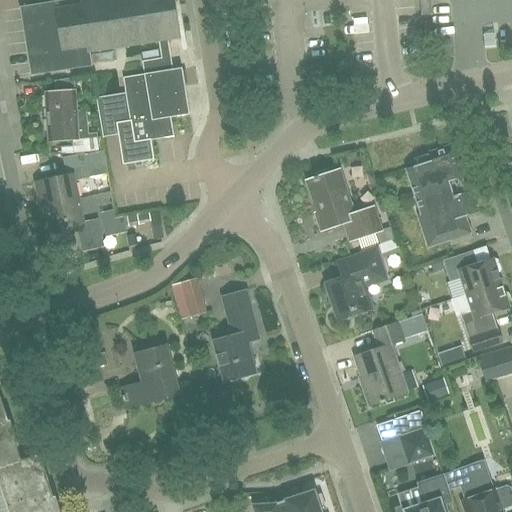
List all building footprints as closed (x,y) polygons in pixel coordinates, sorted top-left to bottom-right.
[(158,41),(161,58),(170,57),(167,40),(180,38),(174,0),(46,0),(48,4),(21,8),(32,75),(91,65),(89,52),(158,41)] [(419,0),(421,15),(431,14),(429,0),(419,0)] [(484,48),(484,47),(494,47),(494,34),(483,35),(484,48)] [(172,118),(190,115),(182,68),(172,69),(170,57),(161,58),(142,61),(144,74),(123,78),(130,120),(117,122),(124,165),(155,159),(152,140),(175,136),(172,118)] [(54,93),(44,94),(47,118),(49,141),(72,139),(72,145),(73,153),(98,150),(96,138),(98,137),(98,133),(89,134),(87,114),(86,110),(77,111),(75,91),(74,91),(63,92),(54,93)] [(450,239),(451,243),(472,236),(465,216),(477,212),(455,144),(433,151),(432,155),(427,154),(416,157),(418,164),(407,167),(422,213),(418,214),(429,246),(450,239)] [(36,182),(42,209),(78,201),(74,181),(89,178),(87,169),(102,166),(99,152),(84,155),(84,154),(63,158),(67,175),(36,182)] [(391,222),(380,226),(374,207),(355,213),(340,170),(307,181),(318,213),(316,214),(322,231),(344,223),(350,241),(376,232),(380,244),(382,251),(397,245),(395,239),(396,238),(391,222)] [(83,222),(78,201),(42,209),(42,212),(48,211),(53,234),(61,233),(77,229),(82,252),(104,247),(101,232),(99,219),(83,222)] [(127,232),(124,217),(118,218),(115,219),(113,210),(101,212),(106,237),(127,232)] [(164,238),(160,212),(149,214),(150,223),(152,240),(164,238)] [(150,223),(149,214),(137,216),(138,224),(150,223)] [(138,224),(137,216),(126,217),(128,226),(138,224)] [(328,283),(341,319),(370,309),(363,287),(386,279),(376,250),(350,258),(356,274),(328,283)] [(495,259),(493,259),(493,257),(471,265),(467,251),(442,260),(450,282),(462,278),(467,294),(501,282),(498,273),(500,273),(501,269),(498,260),(495,259)] [(455,298),(461,315),(473,351),(503,342),(498,329),(493,330),(487,314),(511,306),(511,303),(509,294),(506,293),(505,293),(501,282),(467,294),(455,298)] [(187,318),(205,317),(204,295),(192,296),(192,288),(185,288),(187,318)] [(261,339),(248,290),(223,297),(233,336),(214,341),(224,382),(257,373),(249,342),(261,339)] [(398,322),(374,330),(380,348),(355,356),(364,384),(363,384),(370,406),(407,393),(391,345),(404,340),(398,322)] [(180,393),(166,345),(136,354),(144,383),(121,389),(126,408),(180,393)] [(511,357),(509,348),(478,357),(485,382),(511,374),(511,357)] [(104,382),(99,367),(108,364),(105,352),(77,360),(80,372),(74,373),(78,388),(104,382)] [(449,366),(444,352),(437,355),(442,369),(449,366)] [(0,511),(58,511),(40,454),(22,460),(0,394),(0,511)] [(400,439),(409,464),(434,455),(419,412),(396,420),(402,438),(400,439)] [(506,485),(495,489),(493,490),(482,461),(454,471),(464,500),(461,501),(464,511),(502,511),(502,510),(511,506),(511,491),(511,488),(506,485)] [(447,511),(445,505),(453,502),(444,476),(419,484),(426,505),(404,511),(447,511)] [(322,511),(315,490),(298,496),(274,504),(254,505),(256,511),(322,511)]
